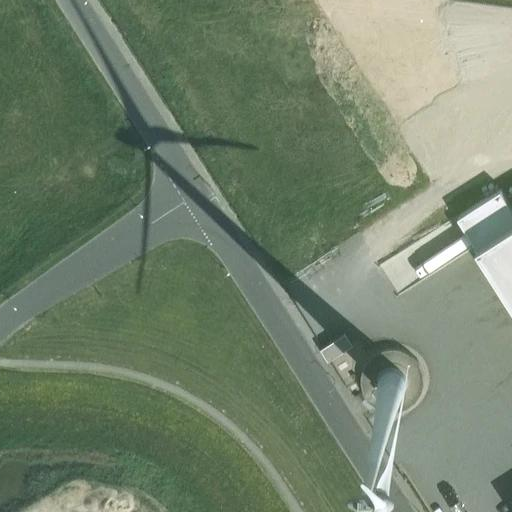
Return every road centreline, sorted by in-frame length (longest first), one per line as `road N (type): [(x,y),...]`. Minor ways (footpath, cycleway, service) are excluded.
road 1 (tertiary): [(396,511),(196,197)]
road 2 (unclassified): [(196,197),(71,0)]
road 3 (tertiary): [(196,197),(0,322)]
road 4 (unknown): [(356,448),(408,451),(468,502)]
